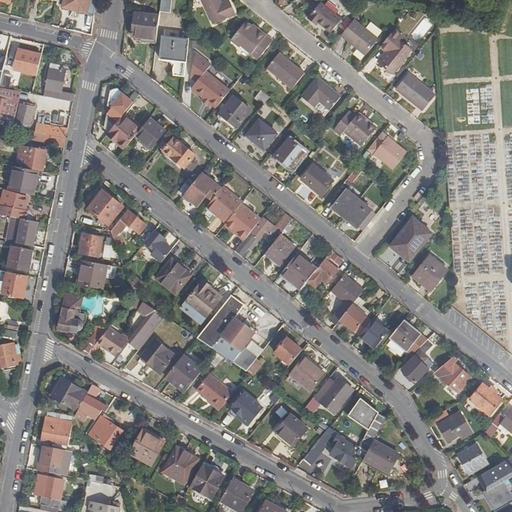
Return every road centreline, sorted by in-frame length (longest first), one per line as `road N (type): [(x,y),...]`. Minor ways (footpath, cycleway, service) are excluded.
road 1 (residential): [(439,484),(438,465),(403,403),(79,144)]
road 2 (residential): [(39,341),(338,507),(427,495),(439,484)]
road 3 (residential): [(356,258),(430,168),(427,142),(262,0)]
road 4 (residential): [(103,54),(356,258)]
road 5 (residential): [(79,144),(39,341)]
road 6 (residential): [(356,258),(511,381)]
